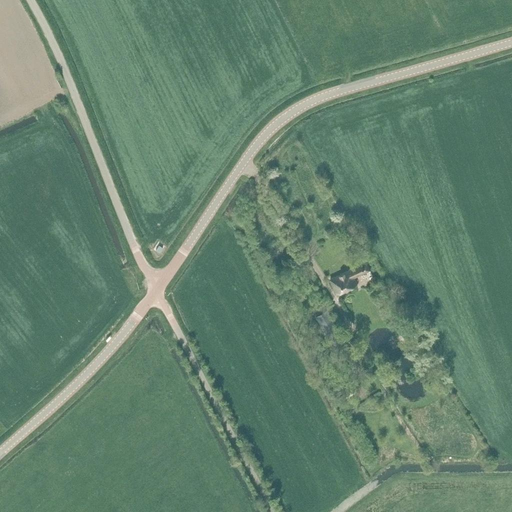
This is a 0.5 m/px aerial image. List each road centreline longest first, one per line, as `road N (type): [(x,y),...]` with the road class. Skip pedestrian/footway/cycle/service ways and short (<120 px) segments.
road 1 (tertiary): [(155,287),(250,152),(293,112),(511,43)]
road 2 (unclassified): [(155,287),(30,0)]
road 3 (unclassified): [(272,511),(155,287)]
road 4 (tertiary): [(0,453),(113,346),(155,287)]
